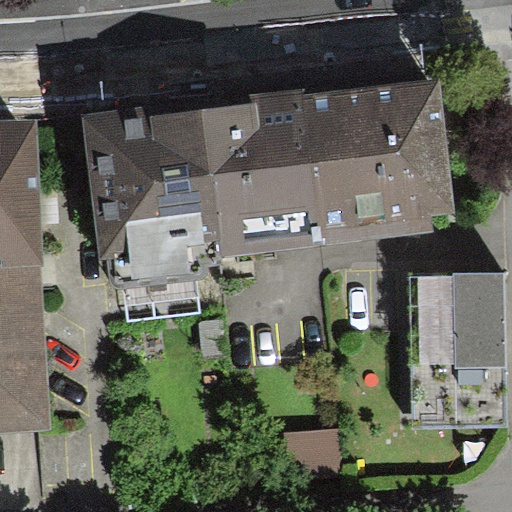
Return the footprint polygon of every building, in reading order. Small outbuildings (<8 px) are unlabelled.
[(323,99),(342,247),(452,233),(432,85),(323,99)] [(342,247),(323,99),(208,114),(227,262),(342,247)] [(227,262),(208,114),(101,128),(121,276),(227,262)] [(0,268),(40,266),(32,120),(0,121),(0,268)] [(0,432),(51,430),(40,266),(0,268),(0,432)] [(503,276),(413,277),(413,338),(415,435),(506,434),(503,276)] [(340,488),(337,440),(286,443),(289,491),(340,488)]
